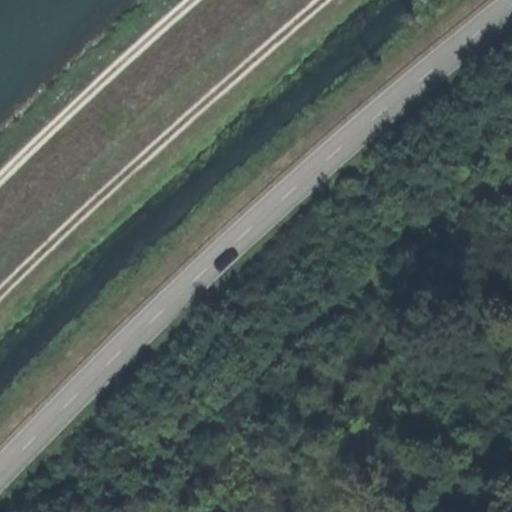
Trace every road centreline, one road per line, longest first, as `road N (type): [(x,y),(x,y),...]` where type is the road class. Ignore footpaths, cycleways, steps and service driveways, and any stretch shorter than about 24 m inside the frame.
road 1 (tertiary): [(500,0),(259,209),(0,467)]
road 2 (track): [(323,0),(0,291)]
road 3 (track): [(200,0),(0,189)]
